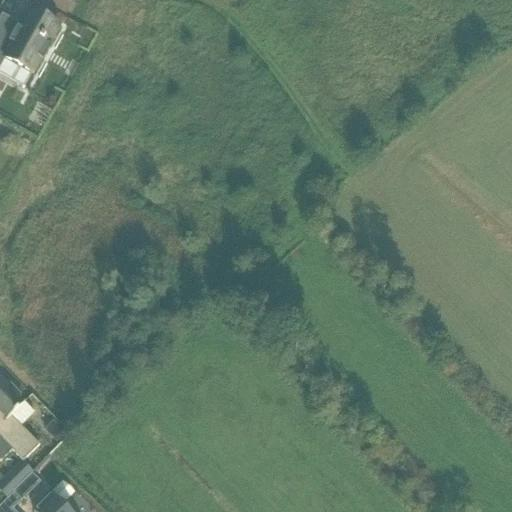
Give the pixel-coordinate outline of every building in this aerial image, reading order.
[(0,58),(31,76),(40,61),(43,63),(51,48),(48,47),(59,27),(36,14),(33,19),(28,16),(22,27),(20,31),(12,27),(9,31),(0,25),(0,58)] [(0,439),(7,447),(7,446),(22,461),(39,445),(11,416),(24,403),(23,402),(23,403),(17,397),(20,394),(9,383),(6,386),(0,379),(0,439)] [(42,476),(54,463),(47,456),(35,469),(42,476)] [(14,509),(40,484),(31,474),(18,487),(13,492),(5,499),(14,509)] [(8,476),(0,483),(0,493),(5,499),(13,492),(18,487),(8,476)] [(51,495),(34,511),(73,511),(66,504),(62,507),(51,495)]
